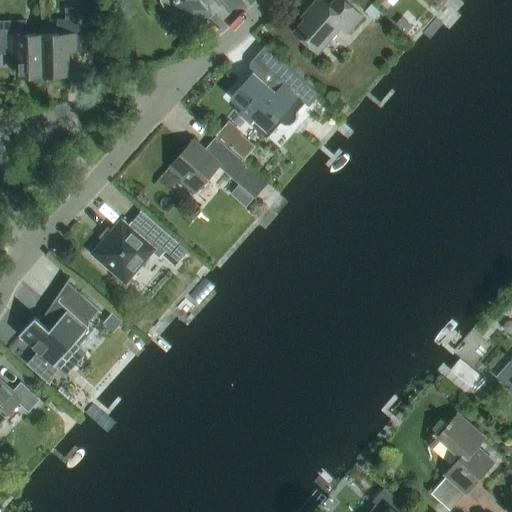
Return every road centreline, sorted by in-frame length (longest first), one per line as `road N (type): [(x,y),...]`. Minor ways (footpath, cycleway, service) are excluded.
road 1 (residential): [(30,247),(187,74)]
road 2 (residential): [(0,133),(187,74)]
